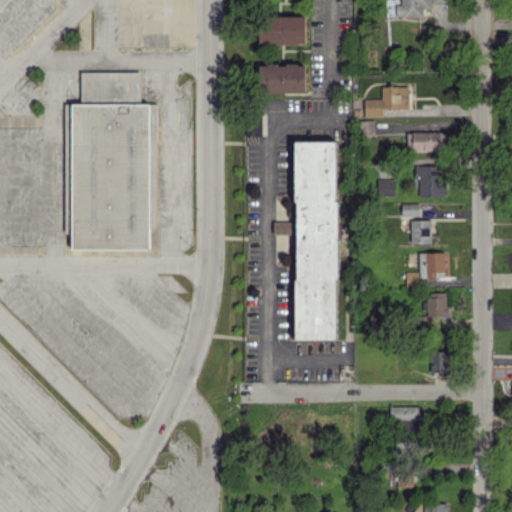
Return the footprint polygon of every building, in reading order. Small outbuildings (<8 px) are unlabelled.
[(305,16),(260,14),(260,42),(304,44),(305,16)] [(305,91),(304,63),(259,63),(259,91),(305,91)] [(68,248),(147,248),(147,227),(156,227),(156,104),(140,104),(140,72),(80,72),(80,104),(67,104),(68,248)] [(383,115),(383,108),(408,108),(408,85),(381,86),(381,97),(364,97),(365,116),(383,115)] [(442,131),(406,132),(407,150),(442,149),(442,131)] [(295,338),(337,338),(338,140),(296,140),(295,338)] [(442,195),(443,165),(415,164),(415,174),(419,174),(418,195),(442,195)] [(395,194),(394,178),(377,178),(377,195),(395,194)] [(419,202),(402,202),(401,215),(419,215),(419,202)] [(410,242),(431,242),(431,219),(410,220),(410,242)] [(273,233),(294,233),(294,222),(273,221),(273,233)] [(418,252),(419,277),(436,276),(436,271),(444,271),(444,251),(418,252)] [(406,286),(417,285),(417,270),(406,270),(406,286)] [(428,315),(447,315),(446,291),(427,291),(428,315)] [(449,371),(448,349),(430,350),(431,371),(449,371)] [(418,405),(390,405),(390,419),(418,418),(418,405)] [(397,486),(413,485),(413,473),(397,474),(397,486)] [(423,511),(443,511),(443,510),(447,510),(447,502),(424,503),(423,511)]
